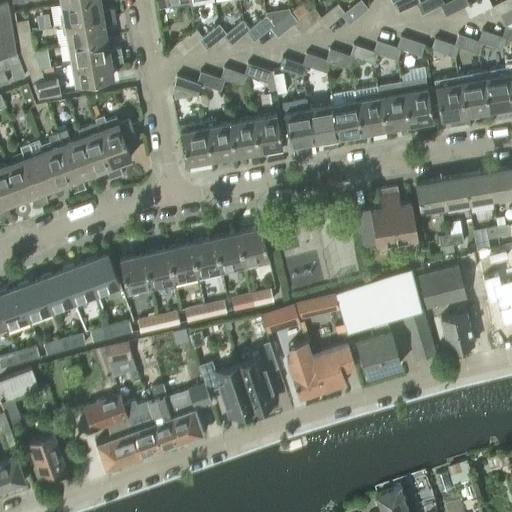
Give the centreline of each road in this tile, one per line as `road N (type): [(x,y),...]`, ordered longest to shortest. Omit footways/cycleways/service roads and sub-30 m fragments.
road 1 (residential): [(30,511),(344,404),(511,360)]
road 2 (residential): [(511,139),(173,198)]
road 3 (residential): [(173,198),(140,0)]
road 4 (residential): [(0,250),(75,221),(173,198)]
